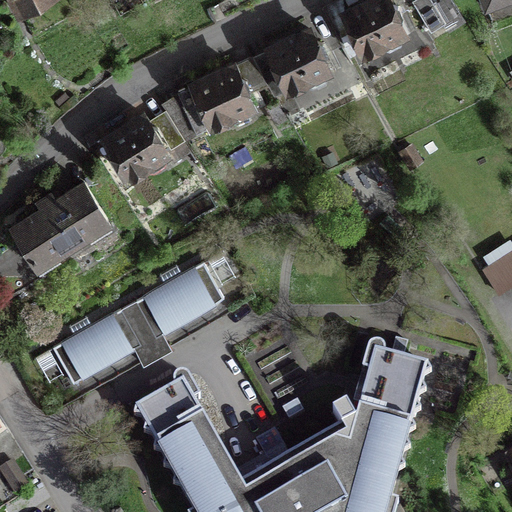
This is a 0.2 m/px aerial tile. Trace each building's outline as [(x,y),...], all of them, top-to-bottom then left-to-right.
[(44,0),(9,0),(17,14),(19,13),(18,11),(33,4),(34,5),(44,0)] [(389,7),(385,0),(372,0),(342,15),(355,41),(361,54),(381,45),(383,49),(387,50),(398,45),(399,41),(398,38),(403,36),(396,22),(398,21),(399,16),(396,8),(391,6),(389,7)] [(449,0),(414,0),(410,3),(429,32),(458,13),(449,0)] [(480,0),(484,10),(510,0),(480,0)] [(328,22),(327,22),(341,48),(355,41),(342,15),(328,22)] [(273,64),(258,71),(273,96),(305,80),(308,85),(311,86),(322,81),(324,77),(323,74),(327,72),(321,58),(323,57),(324,52),(321,44),(315,42),(314,43),(308,30),(266,50),(273,64)] [(183,107),(167,117),(161,120),(149,127),(142,116),(103,141),(128,177),(146,165),(149,169),(152,169),(162,162),(163,158),(161,155),(166,152),(165,151),(182,140),(195,132),(230,116),(232,120),(237,121),(238,124),(247,119),(246,117),(248,112),(247,110),(252,108),(245,94),(247,93),(248,88),(246,83),(245,80),(240,78),(238,79),(232,66),(176,93),(183,107)] [(83,183),(54,201),(50,195),(36,204),(40,210),(10,229),(35,267),(107,221),(83,183)] [(511,250),(481,270),(497,295),(511,285),(511,250)] [(72,384),(136,347),(143,360),(159,352),(172,344),(165,331),(222,298),(202,263),(52,348),(72,384)] [(404,357),(408,342),(396,339),(392,353),(404,357)] [(386,511),(396,475),(403,471),(400,464),(402,456),(409,452),(405,445),(407,437),(414,433),(410,426),(412,418),(419,414),(415,407),(417,399),(425,395),(421,388),(423,380),(430,376),(426,369),(418,367),(414,361),(407,358),(402,358),(396,361),(389,359),(386,369),(380,368),(383,353),(381,349),(377,346),(371,347),(367,352),(361,374),(368,376),(355,422),(240,487),(192,404),(199,400),(185,378),(178,377),(172,382),(172,388),(179,399),(173,402),(168,393),(134,412),(132,419),(140,422),(144,429),(142,437),(150,439),(154,446),(152,454),(160,456),(164,463),(162,471),(169,473),(173,480),(171,488),(179,490),(191,511),(386,511)] [(290,420),(304,412),(298,401),(284,409),(290,420)] [(0,473),(13,494),(26,486),(11,463),(0,470),(0,473)]
